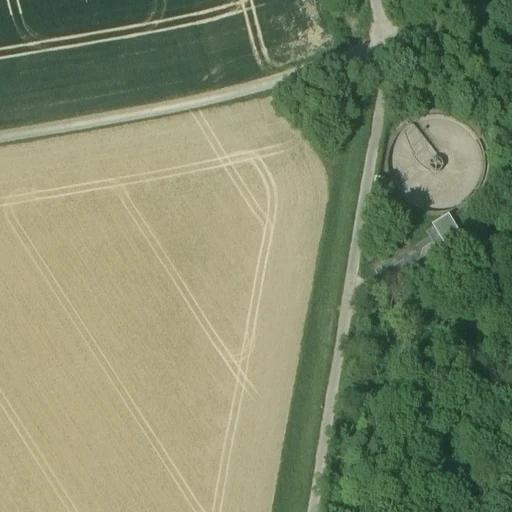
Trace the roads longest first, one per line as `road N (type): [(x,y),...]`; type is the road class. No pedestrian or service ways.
road 1 (track): [(308,511),(386,65),(381,46)]
road 2 (track): [(381,46),(308,74),(0,142)]
road 3 (track): [(511,0),(381,46)]
